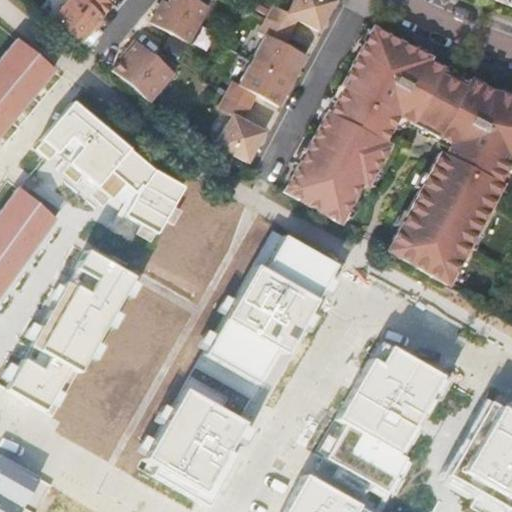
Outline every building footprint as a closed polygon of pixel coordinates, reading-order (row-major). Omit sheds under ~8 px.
[(106,1),(105,0),(64,0),(51,17),(79,41),(110,4),(106,1)] [(204,6),(193,0),(165,0),(165,1),(162,0),(159,0),(147,21),(171,35),(181,41),(184,42),(204,6)] [(288,0),(284,9),(270,1),(261,17),(285,30),(286,31),(293,19),(314,31),(331,0),(288,0)] [(285,30),(261,17),(255,28),(261,32),(246,58),(287,80),(300,55),(278,42),(285,30)] [(426,56),(371,27),(339,84),(341,85),(327,112),(324,111),(281,189),(337,222),(359,182),(363,185),(386,144),(380,141),(396,116),(415,125),(429,131),(447,143),(440,153),(439,152),(384,249),(444,284),(498,184),(495,181),(498,175),(509,157),(511,157),(511,94),(488,89),(466,77),(463,81),(443,69),(425,59),(426,56)] [(181,41),(171,35),(163,47),(174,53),(181,41)] [(0,51),(0,129),(50,69),(12,37),(0,51)] [(125,52),(111,68),(148,99),(171,72),(131,39),(123,49),(125,52)] [(287,80),(246,58),(235,79),(228,75),(219,92),(244,106),(251,92),(273,104),(287,80)] [(244,106),(219,92),(213,103),(226,110),(210,141),(243,159),(260,128),(238,117),(244,106)] [(68,101),(36,139),(52,153),(66,137),(77,147),(64,162),(107,200),(120,184),(131,193),(119,215),(152,233),(179,186),(149,169),(68,101)] [(16,188),(14,187),(0,206),(0,288),(58,209),(21,181),(16,188)] [(330,264),(278,234),(258,269),(249,264),(198,353),(250,383),(270,348),(279,353),(330,264)] [(48,416),(127,276),(81,249),(71,266),(92,279),(83,293),(62,281),(26,344),(45,355),(37,368),(19,358),(1,389),(48,416)] [(392,451),(435,374),(375,340),(331,418),(341,424),(322,456),(380,490),(400,456),(392,451)] [(179,388),(139,458),(152,465),(147,474),(203,506),(233,454),(223,448),(238,422),(179,388)] [(511,511),(511,404),(490,392),(484,402),(480,400),(439,473),(508,511),(511,511)] [(0,511),(15,511),(36,478),(0,457),(0,511)] [(347,511),(353,503),(300,472),(277,511),(347,511)]
